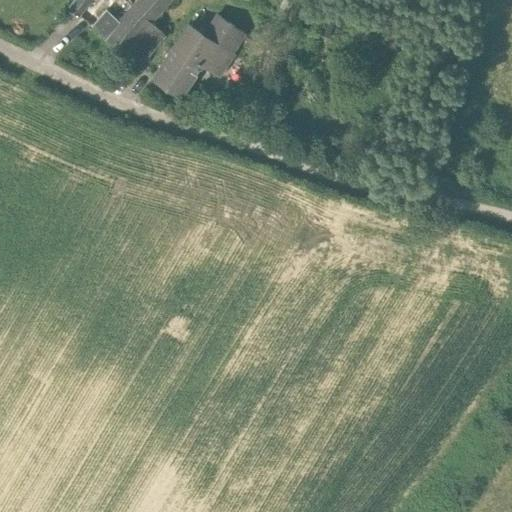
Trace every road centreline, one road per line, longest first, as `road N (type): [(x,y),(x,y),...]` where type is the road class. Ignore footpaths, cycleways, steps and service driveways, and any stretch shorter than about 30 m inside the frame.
road 1 (track): [(511,219),(379,188),(241,143)]
road 2 (unclassified): [(0,50),(129,109),(241,143)]
